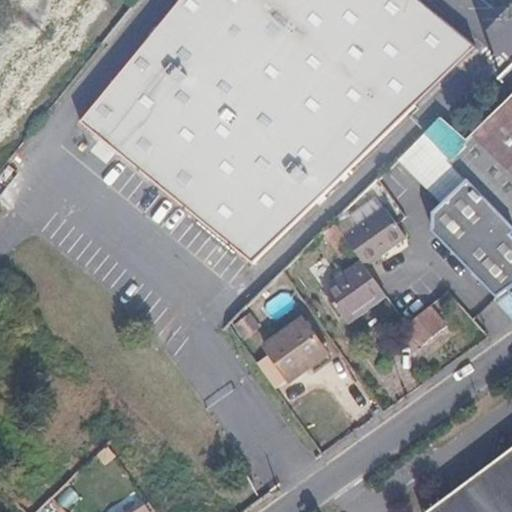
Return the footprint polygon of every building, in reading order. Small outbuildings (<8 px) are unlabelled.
[(411,0),(180,0),(74,130),(247,270),(477,53),(411,0)] [(511,99),(475,135),(511,173),(511,99)] [(440,119),(425,134),(451,161),(469,141),(440,119)] [(511,223),(451,161),(414,187),(411,205),(474,272),(511,241),(511,223)] [(387,209),(346,238),(364,263),(368,268),(408,238),(387,209)] [(511,241),(474,272),(498,298),(508,291),(511,295),(511,241)] [(368,268),(364,263),(327,290),(349,322),(388,296),(368,268)] [(450,323),(434,303),(408,323),(425,342),(450,323)] [(306,321),(267,347),(290,380),(328,353),(306,321)] [(511,511),(511,447),(425,511),(511,511)] [(66,511),(51,496),(34,511),(66,511)]
